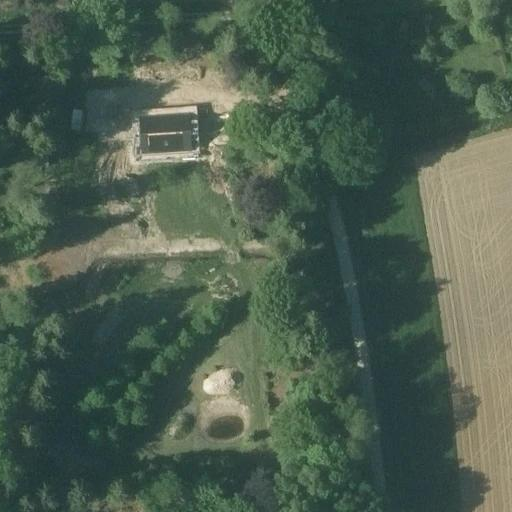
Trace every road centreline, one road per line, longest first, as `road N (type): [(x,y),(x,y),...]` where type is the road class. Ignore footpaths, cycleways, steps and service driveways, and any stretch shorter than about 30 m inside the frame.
road 1 (track): [(380,511),(353,307),(317,163)]
road 2 (track): [(0,30),(288,15)]
road 3 (track): [(317,163),(285,0)]
